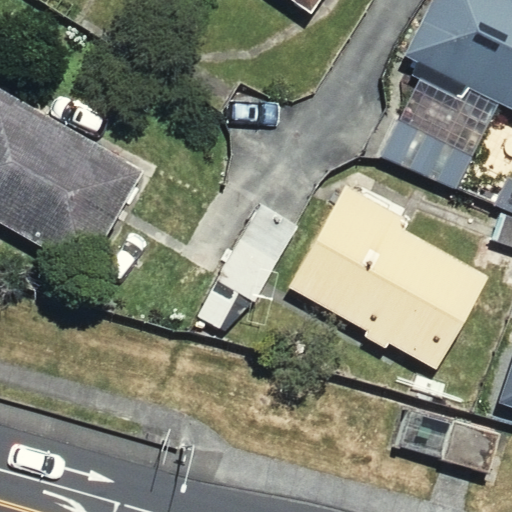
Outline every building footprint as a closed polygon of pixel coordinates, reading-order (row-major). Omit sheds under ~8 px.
[(319,0),(290,0),(310,14),(319,0)] [(502,102),(511,107),(511,0),(436,0),(408,55),(469,86),(502,102)] [(469,86),(460,102),(421,82),(385,153),(458,189),(502,102),(469,86)] [(114,165),(0,97),(0,232),(55,265),(114,165)] [(259,311),(270,289),(416,363),(464,266),(318,193),(299,231),(243,202),(202,283),(259,311)] [(511,332),(487,404),(511,412),(511,332)] [(487,428),(394,405),(383,450),(476,474),(487,428)]
